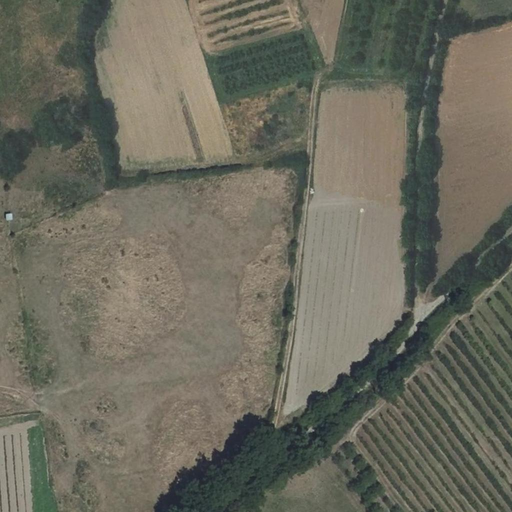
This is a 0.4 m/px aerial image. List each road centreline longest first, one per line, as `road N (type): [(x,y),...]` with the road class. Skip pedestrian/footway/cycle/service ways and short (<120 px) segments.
road 1 (track): [(319,71),(290,334),(264,472)]
road 2 (track): [(419,313),(421,116),(446,0)]
road 3 (track): [(419,313),(404,347),(217,511)]
road 4 (track): [(511,229),(419,313)]
